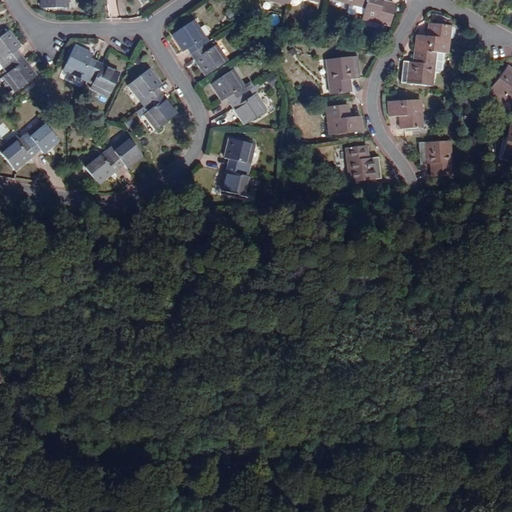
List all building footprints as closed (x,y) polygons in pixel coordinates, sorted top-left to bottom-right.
[(41,0),(41,9),(68,8),(67,0),(41,0)] [(382,2),(382,0),(366,0),(365,7),(362,19),(390,25),(395,5),(382,2)] [(233,9),(226,14),(232,20),(238,15),(233,9)] [(183,52),(188,49),(191,54),(208,42),(193,20),(172,35),(183,52)] [(428,36),(417,35),(415,51),(435,53),(448,54),(451,26),(429,24),(428,36)] [(0,37),(0,63),(3,68),(20,55),(16,50),(21,47),(8,32),(0,37)] [(211,47),(208,42),(191,54),(206,76),(227,61),(216,44),(211,47)] [(62,70),(87,81),(96,62),(90,60),(92,55),(74,46),(62,70)] [(432,87),(435,53),(415,51),(414,63),(403,61),(401,83),(432,87)] [(15,93),(36,76),(20,55),(3,68),(8,73),(3,76),(15,93)] [(360,78),(357,57),(326,60),(330,95),(351,92),(349,79),(360,78)] [(108,97),(119,74),(96,62),(87,81),(92,83),(90,89),(108,97)] [(511,106),(511,69),(507,66),(487,92),(510,109),(511,106)] [(127,85),(144,107),(161,93),(157,89),(161,85),(149,69),(127,85)] [(222,101),(227,98),(230,103),(247,91),(233,69),(211,84),(222,101)] [(255,94),(251,96),(247,91),(230,103),(245,125),(266,110),(255,94)] [(156,131),(177,114),(161,93),(144,107),(147,111),(143,115),(156,131)] [(400,117),(400,130),(422,128),(420,100),(388,102),(389,117),(400,117)] [(326,107),(329,136),(361,132),(360,117),(348,118),(347,105),(326,107)] [(59,142),(41,121),(21,138),(35,154),(40,150),(42,154),(59,142)] [(511,126),(508,126),(502,157),(511,159),(511,126)] [(142,156),(125,136),(105,153),(118,169),(123,165),(126,169),(142,156)] [(0,153),(14,170),(35,154),(21,138),(16,142),(13,138),(0,148),(0,153)] [(224,158),(229,160),(228,166),(248,171),(254,145),(229,139),(224,158)] [(431,165),(431,177),(452,176),(450,141),(419,143),(419,165),(431,165)] [(365,158),(365,154),(368,154),(367,146),(345,148),(349,183),(381,179),(378,157),(368,158),(365,158)] [(97,185),(118,169),(105,153),(100,157),(97,152),(81,164),(97,185)] [(247,176),(248,171),(228,166),(222,191),(247,197),(252,178),(247,176)] [(286,188),(287,198),(300,196),(300,187),(286,188)]
